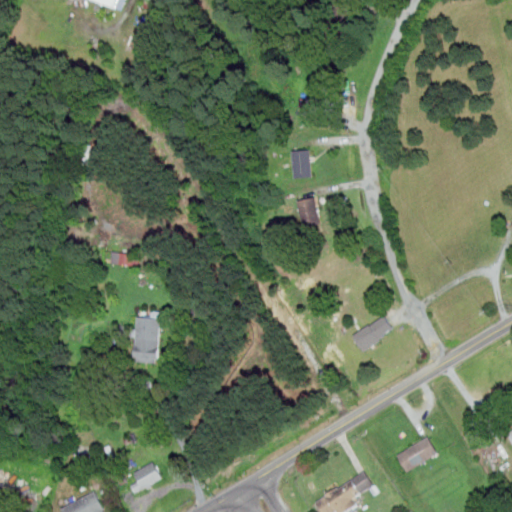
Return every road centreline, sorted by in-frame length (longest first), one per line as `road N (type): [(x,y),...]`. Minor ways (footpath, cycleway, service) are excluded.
road 1 (residential): [(416,0),(396,30),(373,101),(370,184),(391,257),(447,362)]
road 2 (tertiary): [(202,511),(511,323)]
